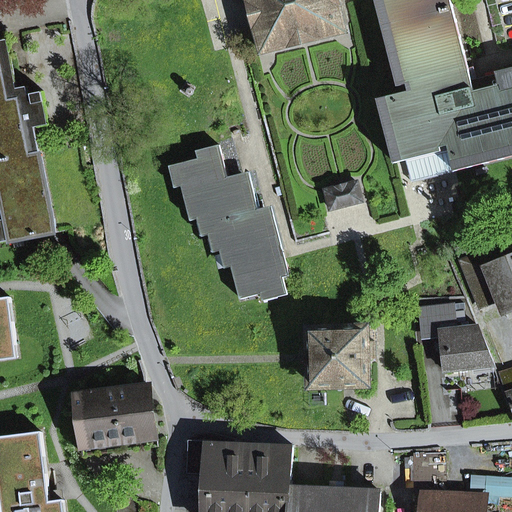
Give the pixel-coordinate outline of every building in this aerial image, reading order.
[(347,32),(339,0),(340,0),(251,0),(262,42),(264,52),(347,32)] [(511,157),(511,68),(497,72),(497,74),(472,80),(469,69),(451,0),(376,0),(399,86),(415,82),(417,89),(379,99),(395,163),(407,160),(412,182),(511,157)] [(30,95),(29,87),(19,89),(9,40),(0,42),(12,100),(21,98),(33,156),(42,155),(37,127),(30,95)] [(21,98),(12,100),(0,42),(0,41),(0,172),(9,220),(13,240),(14,242),(44,236),(58,233),(43,154),(42,155),(33,156),(21,98)] [(30,95),(37,127),(50,125),(44,92),(30,95)] [(272,234),(265,236),(261,218),(254,220),(249,202),(242,204),(238,186),(231,188),(229,179),(220,146),(198,151),(200,159),(172,166),(173,177),(181,178),(189,210),(197,211),(200,226),(208,227),(211,242),(219,243),(222,258),(230,259),(241,300),(270,293),(275,299),(287,296),(284,278),(290,276),(283,250),(276,252),(272,234)] [(249,173),(229,179),(231,188),(238,186),(242,204),(249,202),(254,220),(261,218),(265,236),(272,234),(276,252),(283,250),(274,215),(267,217),(265,209),(259,210),(249,173)] [(332,212),(363,203),(358,183),(326,191),(332,212)] [(0,237),(1,243),(13,240),(9,220),(0,221),(0,237)] [(511,259),(503,263),(497,248),(464,262),(481,306),(500,298),(505,311),(511,308),(511,259)] [(0,347),(18,346),(12,298),(0,299),(0,347)] [(420,309),(423,338),(441,336),(440,331),(440,325),(458,323),(456,305),(420,309)] [(441,336),(445,372),(495,366),(479,327),(440,331),(441,336)] [(368,385),(367,359),(377,358),(376,342),(367,343),(367,329),(311,331),(313,386),(368,385)] [(0,360),(20,358),(18,346),(0,347),(0,360)] [(157,438),(150,387),(91,395),(92,405),(79,406),(84,442),(97,441),(97,445),(157,438)] [(66,511),(65,501),(52,502),(51,491),(43,433),(0,438),(0,475),(1,481),(4,511),(66,511)] [(84,442),(86,456),(157,447),(156,438),(97,445),(97,441),(84,442)] [(209,511),(251,511),(254,444),(191,442),(190,474),(211,475),(211,481),(209,511)] [(294,446),(254,444),(251,511),(291,511),(292,489),(294,446)] [(447,452),(418,456),(417,479),(445,480),(447,452)] [(444,495),(445,480),(417,479),(416,495),(425,495),(424,511),(485,511),(486,496),(444,495)] [(329,490),(346,491),(346,482),(330,482),(329,490)] [(329,490),(292,489),(291,511),(380,511),(382,493),(346,491),(329,490)] [(52,502),(65,501),(63,490),(51,491),(52,502)]
